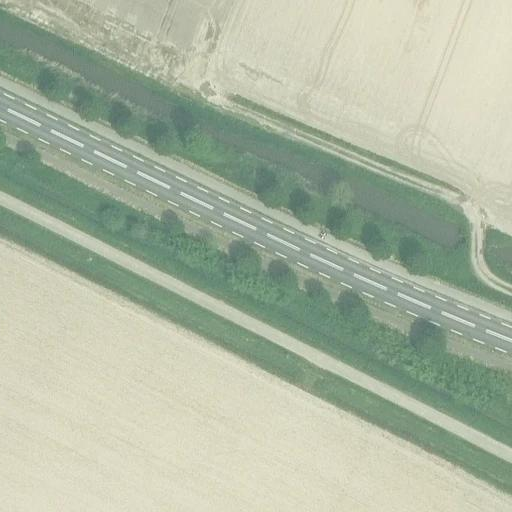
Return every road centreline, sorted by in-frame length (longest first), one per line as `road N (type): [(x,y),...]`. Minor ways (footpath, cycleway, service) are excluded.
road 1 (unclassified): [(511,456),(0,197)]
road 2 (secondary): [(511,336),(0,112)]
